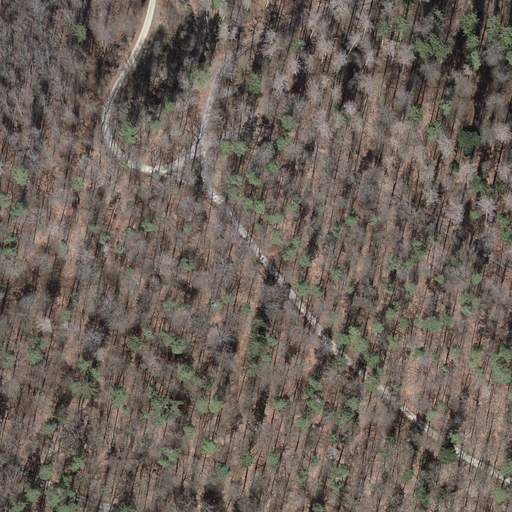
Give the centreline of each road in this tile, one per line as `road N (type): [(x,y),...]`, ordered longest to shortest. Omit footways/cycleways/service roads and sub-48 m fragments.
road 1 (track): [(197,153),(209,187),(318,329),(454,450),(511,481)]
road 2 (track): [(511,268),(269,132),(245,130),(197,153)]
road 3 (track): [(197,153),(161,171),(123,157),(108,136),(105,111),(152,0)]
road 4 (track): [(367,0),(274,28),(237,51),(218,75),(197,153)]
road 5 (track): [(131,511),(79,500),(0,459)]
